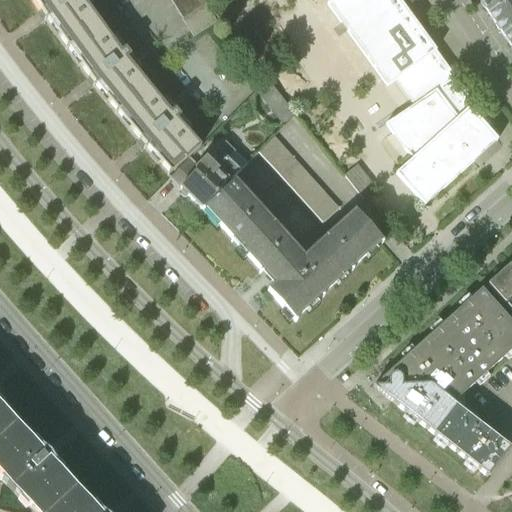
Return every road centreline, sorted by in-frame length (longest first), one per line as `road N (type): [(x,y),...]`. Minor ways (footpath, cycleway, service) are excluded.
road 1 (trunk): [(386,511),(68,185),(0,102)]
road 2 (motorway): [(380,511),(47,171),(0,112)]
road 3 (motorway): [(0,206),(303,511)]
road 4 (trunk): [(0,213),(296,511)]
road 5 (residential): [(230,382),(232,321),(75,149),(0,53)]
road 6 (residential): [(230,382),(108,264),(0,140)]
road 7 (residential): [(276,420),(511,196)]
road 8 (residential): [(0,298),(185,511)]
road 9 (residential): [(389,511),(276,420)]
